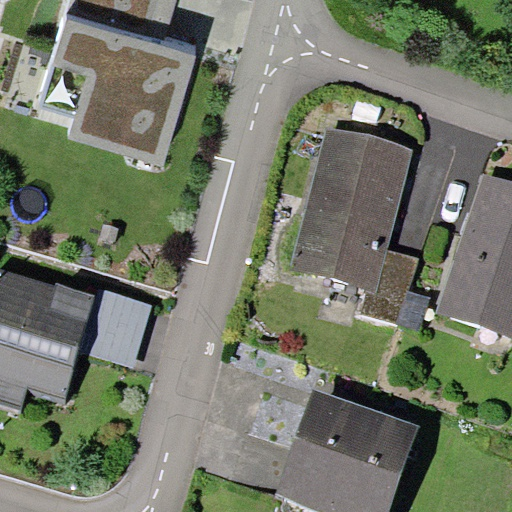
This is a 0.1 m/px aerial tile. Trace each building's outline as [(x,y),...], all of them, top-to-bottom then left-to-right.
[(162,25),(83,0),(64,0),(52,41),(86,52),(67,113),(159,142),(194,35),(162,25)] [(83,0),(162,25),(169,0),(83,0)] [(426,163),(335,131),(282,281),(374,313),(426,163)] [(511,190),(494,185),(443,329),(511,353),(511,190)] [(95,298),(0,270),(0,402),(23,410),(28,393),(65,403),(80,352),(95,298)] [(95,298),(80,352),(132,367),(150,304),(98,289),(95,298)] [(417,511),(444,437),(325,396),(284,511),(417,511)]
